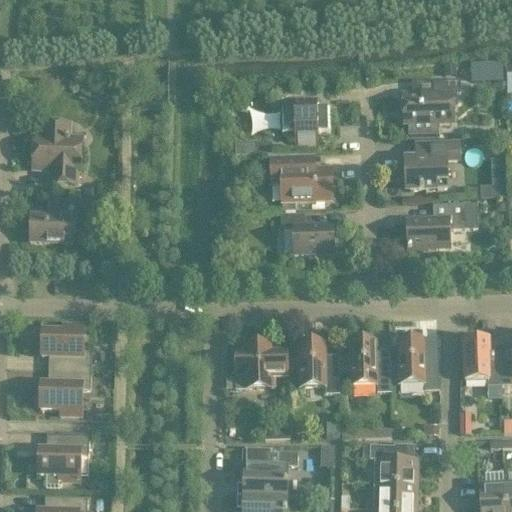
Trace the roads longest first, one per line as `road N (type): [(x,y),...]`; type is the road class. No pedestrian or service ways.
road 1 (residential): [(368,308),(362,96)]
road 2 (residential): [(0,308),(211,308)]
road 3 (residential): [(441,511),(443,306)]
road 4 (residential): [(206,511),(211,308)]
road 5 (residential): [(211,308),(368,308)]
road 6 (unknown): [(0,436),(122,444)]
